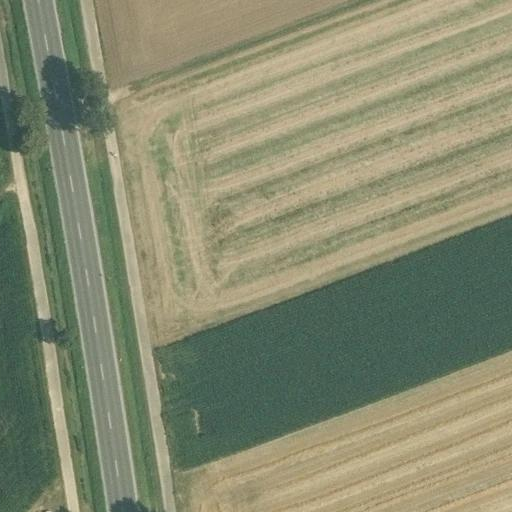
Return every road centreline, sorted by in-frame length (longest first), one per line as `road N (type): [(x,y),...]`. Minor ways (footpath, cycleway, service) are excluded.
road 1 (secondary): [(35,0),(122,511)]
road 2 (track): [(171,511),(87,0)]
road 3 (track): [(18,177),(72,511)]
road 4 (track): [(106,100),(395,0)]
